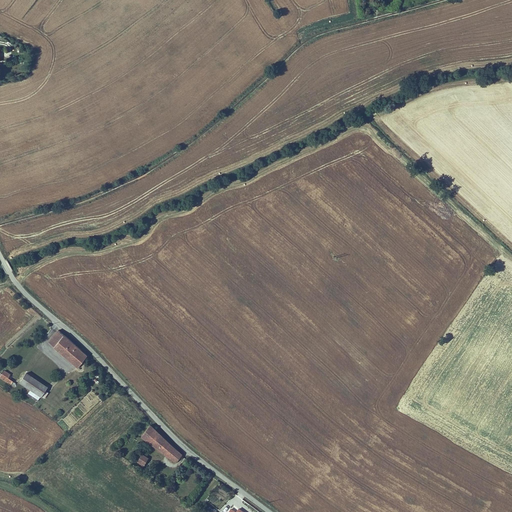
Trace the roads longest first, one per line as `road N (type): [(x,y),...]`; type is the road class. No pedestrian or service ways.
road 1 (track): [(0,220),(82,198),(187,138),(299,41),(427,0)]
road 2 (tertiary): [(0,255),(18,287),(142,406),(271,511)]
